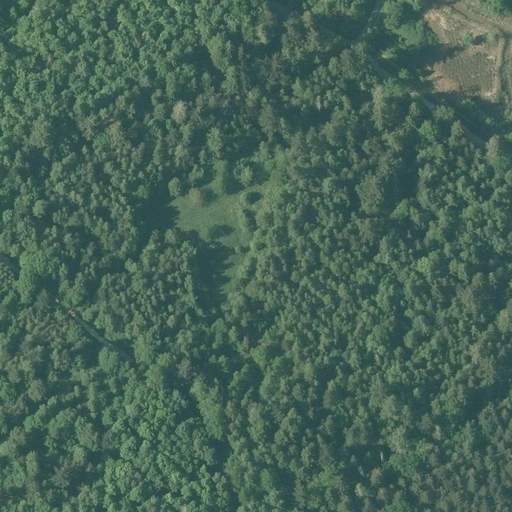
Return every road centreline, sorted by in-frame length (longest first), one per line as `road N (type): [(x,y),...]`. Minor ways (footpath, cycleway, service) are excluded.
road 1 (track): [(70,314),(149,237),(247,189),(262,162),(294,151),(392,79)]
road 2 (track): [(0,258),(169,392),(208,441),(234,511)]
road 3 (track): [(261,0),(345,44),(511,162)]
road 4 (track): [(0,444),(86,362),(96,335)]
